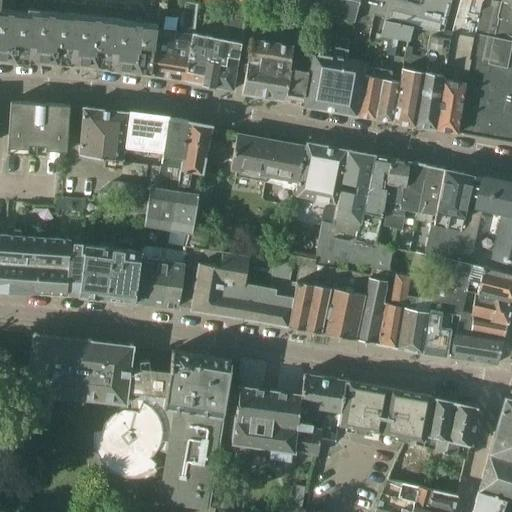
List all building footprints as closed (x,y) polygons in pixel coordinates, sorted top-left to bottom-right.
[(0,0),(0,59),(16,61),(29,63),(29,60),(57,63),(57,62),(97,67),(108,68),(108,69),(109,69),(140,72),(140,73),(148,73),(156,28),(156,26),(157,22),(121,19),(121,17),(68,12),(68,13),(27,8),(27,11),(14,10),(15,0),(0,0)] [(321,0),(321,7),(320,14),(354,21),(372,26),(374,15),(385,18),(389,0),(321,0)] [(389,0),(385,18),(384,19),(380,35),(409,39),(412,27),(427,30),(430,31),(433,32),(451,37),(451,32),(444,31),(450,0),(389,0)] [(480,14),(465,10),(467,0),(459,0),(451,32),(451,37),(434,128),(457,132),(465,81),(471,57),(480,14)] [(467,0),(465,10),(480,14),(483,0),(467,0)] [(483,0),(480,14),(471,57),(504,64),(510,40),(511,40),(511,35),(510,40),(492,36),(500,0),(483,0)] [(511,0),(500,0),(492,36),(510,40),(511,35),(511,0)] [(185,2),(183,12),(196,13),(197,4),(192,4),(185,2)] [(156,28),(148,73),(151,74),(181,79),(182,79),(192,32),(194,32),(196,13),(183,12),(181,32),(156,28)] [(182,79),(182,80),(203,84),(214,86),(233,90),(233,88),(237,67),(238,57),(240,42),(241,41),(243,27),(226,24),(224,38),(194,32),(192,32),(182,79)] [(406,50),(391,120),(414,124),(433,32),(430,31),(425,52),(421,52),(421,55),(414,53),(414,47),(407,45),(406,50)] [(433,32),(414,124),(434,128),(451,37),(433,32)] [(242,91),(242,92),(284,99),(289,66),(291,58),(291,57),(293,44),(294,38),(280,35),(279,42),(252,38),(247,61),(242,91)] [(309,60),(303,103),(358,114),(364,73),(366,62),(367,62),(367,59),(346,56),(349,39),(336,36),(332,53),(311,49),(309,60)] [(504,64),(471,57),(465,81),(457,132),(510,141),(511,133),(511,40),(510,40),(504,64)] [(364,73),(358,114),(374,117),(386,47),(386,43),(377,41),(376,48),(373,66),(372,75),(364,73)] [(386,47),(374,117),(391,120),(406,50),(386,47)] [(289,66),(284,99),(303,103),(309,60),(291,57),(291,58),(289,66)] [(68,104),(9,100),(6,146),(36,148),(65,150),(68,104)] [(81,106),(77,153),(105,157),(103,168),(120,170),(122,159),(123,159),(124,151),(129,111),(81,106)] [(130,112),(130,111),(129,111),(124,151),(145,154),(146,149),(162,151),(167,116),(130,112)] [(149,186),(149,187),(147,203),(144,225),(172,230),(180,185),(168,183),(172,163),(179,164),(188,121),(167,116),(162,151),(160,165),(151,164),(149,179),(150,179),(150,186),(149,186)] [(205,155),(212,125),(188,121),(179,164),(172,163),(168,183),(180,185),(172,230),(191,234),(199,193),(198,193),(202,173),(206,156),(205,155)] [(236,135),(230,170),(236,171),(234,176),(265,182),(282,185),(281,188),(292,190),(293,187),(296,188),(297,182),(304,145),(235,133),(235,135),(236,135)] [(290,213),(296,214),(301,196),(329,202),(328,208),(324,207),(321,220),(322,220),(332,224),(333,217),(349,150),(305,141),(304,145),(297,182),(296,188),(294,194),(290,213)] [(361,152),(349,150),(333,217),(332,224),(322,220),(315,255),(315,256),(388,270),(393,247),(374,243),(374,244),(354,241),(358,222),(360,223),(374,154),(361,152)] [(385,196),(393,158),(374,154),(360,223),(358,222),(354,241),(374,244),(374,243),(380,219),(385,196)] [(405,215),(399,213),(400,208),(410,161),(393,158),(385,196),(392,197),(392,201),(391,201),(389,212),(386,211),(383,225),(402,230),(405,215)] [(122,161),(121,173),(146,177),(148,164),(122,161)] [(400,208),(416,211),(417,211),(427,164),(425,164),(410,161),(400,208)] [(443,168),(443,167),(427,164),(417,211),(415,218),(430,222),(433,223),(435,215),(436,209),(445,168),(443,168)] [(433,223),(433,224),(460,231),(462,223),(464,215),(464,212),(472,176),(473,175),(445,168),(436,209),(435,215),(433,223)] [(430,222),(424,252),(444,257),(470,263),(473,248),(482,212),(501,216),(491,257),(511,261),(511,183),(481,177),(481,178),(472,176),(464,212),(464,215),(462,223),(460,231),(433,224),(433,223),(430,222)] [(97,191),(97,198),(147,203),(149,187),(140,186),(141,183),(109,180),(104,185),(97,191)] [(62,198),(57,198),(55,197),(54,211),(81,212),(82,199),(62,198)] [(84,255),(86,244),(80,243),(80,240),(71,239),(71,243),(68,243),(69,238),(19,235),(19,229),(13,228),(13,234),(0,233),(0,287),(67,293),(68,291),(66,291),(67,289),(78,290),(81,272),(77,269),(78,257),(84,255)] [(78,292),(105,296),(112,247),(112,241),(108,240),(107,246),(86,244),(84,255),(78,257),(77,269),(81,272),(78,290),(78,292)] [(159,264),(163,265),(166,249),(142,245),(142,249),(141,252),(133,300),(158,304),(162,274),(158,273),(159,264)] [(287,325),(295,281),(289,280),(293,263),(277,260),(274,259),(269,286),(244,281),(248,255),(222,250),(185,245),(184,252),(183,261),(184,262),(184,267),(197,269),(190,308),(243,317),(287,325)] [(142,249),(112,246),(105,296),(133,300),(141,252),(142,249)] [(313,262),(315,256),(315,255),(280,248),(277,260),(293,263),(299,264),(299,260),(313,262)] [(162,274),(158,304),(177,307),(184,267),(184,262),(183,261),(184,252),(177,251),(166,249),(163,265),(159,264),(158,273),(162,274)] [(439,278),(438,281),(466,288),(511,299),(511,274),(470,263),(444,257),(439,278)] [(355,338),(368,276),(368,273),(333,266),(313,262),(299,260),(299,264),(295,281),(287,325),(288,326),(288,325),(355,338)] [(390,302),(383,301),(375,342),(396,346),(407,290),(410,274),(394,272),(390,302)] [(386,279),(368,276),(355,338),(373,342),(373,341),(375,342),(383,301),(386,285),(386,279)] [(428,310),(419,350),(423,351),(446,355),(452,314),(459,315),(457,324),(471,327),(504,333),(506,323),(511,301),(511,299),(466,288),(438,281),(434,280),(434,281),(430,298),(428,310)] [(406,293),(396,346),(399,347),(399,346),(419,350),(428,310),(430,298),(416,295),(411,294),(406,293)] [(496,363),(504,333),(471,327),(454,325),(449,355),(496,363)] [(25,403),(26,403),(50,405),(51,394),(62,396),(62,395),(78,397),(84,398),(84,397),(125,402),(126,391),(130,365),(132,345),(34,332),(34,333),(29,367),(29,373),(26,391),(25,403)] [(156,450),(157,448),(166,452),(159,500),(183,504),(207,508),(223,417),(222,417),(232,359),(173,349),(169,369),(130,365),(126,391),(129,392),(131,410),(128,410),(124,410),(120,411),(115,413),(115,412),(112,414),(109,417),(106,420),(105,420),(103,424),(101,428),(101,431),(96,430),(95,434),(95,440),(96,445),(97,451),(99,456),(103,461),(110,469),(116,472),(126,475),(132,476),(138,475),(142,475),(147,473),(155,469),(154,468),(156,464),(150,458),(154,453),(156,450)] [(301,396),(299,414),(308,416),(307,422),(312,423),(315,407),(340,411),(345,380),(303,374),(300,396),(301,396)] [(397,434),(396,439),(404,440),(403,444),(423,447),(431,395),(351,380),(346,380),(345,380),(340,411),(339,424),(347,425),(355,426),(354,431),(364,433),(365,429),(397,434)] [(239,388),(230,441),(231,441),(232,447),(233,450),(235,454),(252,456),(255,454),(256,445),(295,451),(298,451),(307,452),(309,453),(316,453),(317,454),(320,440),(321,431),(311,429),(312,423),(307,422),(308,416),(299,414),(301,396),(300,396),(239,388)] [(478,406),(431,395),(423,447),(456,454),(459,442),(470,445),(478,406)] [(489,453),(487,460),(511,467),(511,399),(508,399),(505,398),(501,411),(489,453)] [(459,443),(456,456),(466,458),(466,456),(467,450),(469,445),(459,443)] [(511,467),(487,460),(479,489),(506,498),(511,499),(511,467)] [(402,482),(401,490),(416,494),(415,501),(414,503),(452,511),(453,509),(455,502),(457,494),(402,482)] [(478,490),(472,511),(502,511),(505,500),(506,498),(479,489),(478,490)] [(511,511),(511,502),(505,500),(502,511),(511,511)] [(407,511),(401,510),(400,511),(452,511),(414,503),(411,511),(407,511)]
